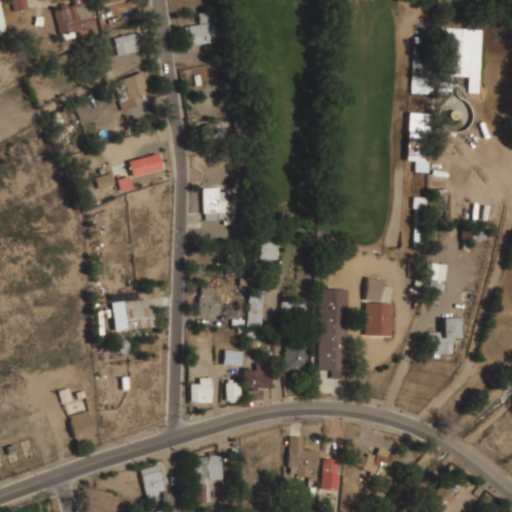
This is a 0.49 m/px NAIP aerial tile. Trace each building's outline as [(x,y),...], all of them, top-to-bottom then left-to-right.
[(28,8),(26,0),(11,0),(14,11),(28,8)] [(95,29),(88,0),(74,0),(53,5),(60,36),(95,29)] [(214,42),(213,12),(197,13),(198,24),(187,25),(188,43),(214,42)] [(480,29),(442,27),(440,91),(478,92),(480,29)] [(135,33),(113,37),(116,54),(138,50),(135,33)] [(429,93),(430,68),(410,68),(410,93),(429,93)] [(137,93),(146,90),(141,72),(112,81),(121,110),(141,103),(137,93)] [(222,143),(222,123),(203,123),(203,143),(222,143)] [(414,171),(427,171),(427,131),(406,131),(406,160),(414,160),(414,171)] [(160,168),(157,153),(127,160),(131,175),(160,168)] [(93,177),(97,189),(114,184),(110,172),(93,177)] [(459,199),(484,199),(484,174),(459,174),(459,199)] [(116,178),(118,190),(129,188),(128,177),(116,178)] [(218,188),(201,188),(201,219),(218,219),(218,188)] [(423,246),(423,196),(412,196),(412,246),(423,246)] [(484,229),(461,229),(461,237),(484,237),(484,229)] [(260,258),(278,258),(278,233),(260,233),(260,258)] [(444,279),(445,264),(428,263),(426,278),(444,279)] [(392,302),(381,302),(382,276),(364,276),(364,335),(392,335),(392,302)] [(424,299),(436,303),(442,285),(430,281),(424,299)] [(197,314),(218,314),(218,286),(197,286),(197,314)] [(326,378),(346,378),(348,289),(318,288),(317,368),(327,368),(326,378)] [(262,326),(262,290),(246,290),(246,326),(262,326)] [(111,300),(112,329),(151,327),(150,298),(111,300)] [(440,317),(440,331),(428,331),(428,354),(450,354),(450,339),(457,339),(457,317),(440,317)] [(283,369),(305,369),(305,343),(283,343),(283,369)] [(222,364),(241,364),(241,349),(222,349),(222,364)] [(259,398),(259,388),(271,388),(271,363),(254,363),(254,369),(242,369),(242,390),(251,390),(251,398),(259,398)] [(210,377),(198,377),(198,383),(189,383),(189,401),(210,401),(210,377)] [(224,381),(224,401),(238,401),(238,381),(224,381)] [(61,389),(71,442),(94,437),(85,391),(70,394),(69,387),(61,389)] [(287,476),(315,475),(315,448),(303,448),(302,436),(286,436),(287,476)] [(365,452),(360,470),(389,478),(397,451),(378,446),(375,455),(365,452)] [(220,478),(220,455),(193,456),(193,501),(209,500),(209,478),(220,478)] [(321,489),(338,489),(338,459),(321,459),(321,489)] [(158,464),(138,469),(145,496),(164,492),(158,464)] [(441,511),(452,496),(437,486),(426,504),(438,511),(441,511)] [(161,503),(174,504),(175,493),(162,492),(161,503)]
